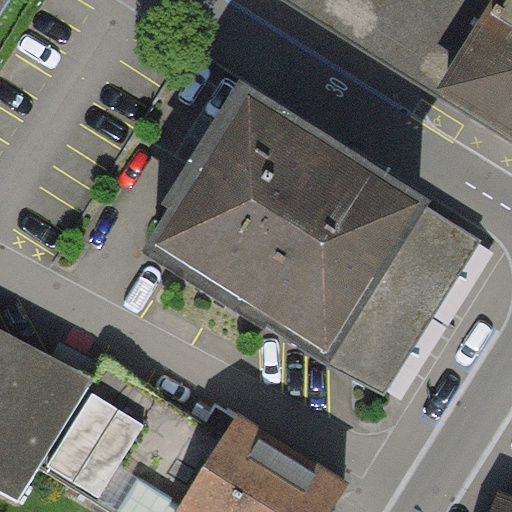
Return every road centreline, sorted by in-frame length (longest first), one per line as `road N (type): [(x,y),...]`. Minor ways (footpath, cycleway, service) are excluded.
road 1 (residential): [(0,259),(434,489)]
road 2 (residential): [(185,0),(511,210)]
road 3 (residential): [(511,364),(434,489)]
